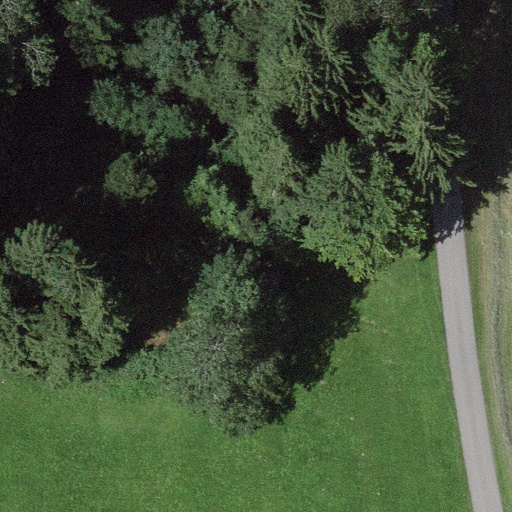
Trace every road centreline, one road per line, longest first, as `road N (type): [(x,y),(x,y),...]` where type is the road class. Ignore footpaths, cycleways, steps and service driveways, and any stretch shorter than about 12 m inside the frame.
road 1 (residential): [(435,0),(438,171),(490,511)]
road 2 (track): [(438,171),(303,0)]
